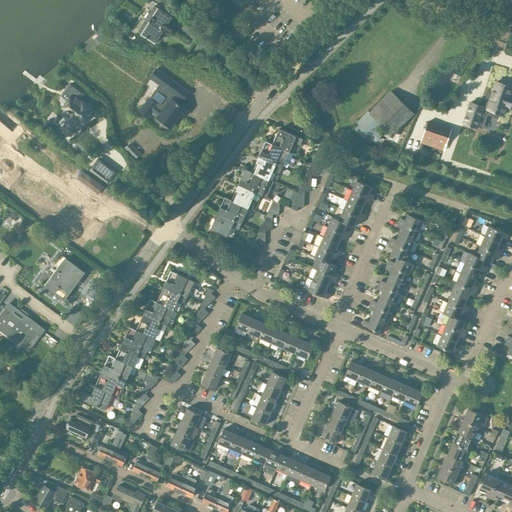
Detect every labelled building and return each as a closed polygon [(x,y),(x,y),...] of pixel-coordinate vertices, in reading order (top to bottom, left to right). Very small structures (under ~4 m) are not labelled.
[(160,0),(177,15),(181,10),(170,0),(160,0)] [(232,0),(241,9),(249,0),(232,0)] [(172,19),(153,7),(137,33),(146,38),(145,39),(147,40),(147,39),(154,43),(153,45),(153,46),(163,31),(169,35),(172,30),(165,26),(170,18),(172,19)] [(381,19),(362,73),(384,80),(403,27),(399,25),(381,19)] [(149,99),(139,113),(147,119),(151,114),(170,128),(179,116),(181,117),(186,111),(178,105),(180,102),(181,103),(189,93),(164,74),(156,84),(159,86),(149,99)] [(390,81),(385,96),(391,98),(396,83),(394,83),(390,81)] [(470,102),(463,123),(476,128),(481,113),(498,118),(499,113),(503,115),(506,106),(510,108),(511,100),(511,95),(510,95),(511,87),(511,86),(496,81),(490,101),(485,99),(483,106),(470,102)] [(73,114),(62,128),(70,135),(72,132),(73,133),(74,132),(74,131),(80,123),(81,121),(82,121),(84,122),(89,116),(92,111),(93,110),(89,107),(89,106),(83,102),(82,102),(79,100),(84,93),(78,89),(71,84),(66,90),(72,95),(68,101),(63,107),(71,112),(73,114)] [(367,108),(364,117),(370,119),(367,127),(377,131),(375,137),(387,141),(393,124),(386,121),(390,108),(387,107),(375,103),(373,110),(367,108)] [(428,121),(423,136),(446,144),(451,129),(428,121)] [(277,134),(272,144),(290,152),(296,155),(300,145),(303,139),(279,128),(278,131),(277,134)] [(260,154),(258,157),(283,168),(290,152),(272,144),(267,141),(265,141),(260,154)] [(319,146),(312,161),(318,163),(318,160),(324,160),(325,155),(325,153),(325,148),(319,146)] [(136,148),(129,154),(130,155),(134,159),(140,153),(136,148)] [(256,162),(252,172),(273,181),(276,183),(280,173),(283,168),(258,157),(257,160),(256,162)] [(99,159),(91,169),(97,174),(105,163),(99,159)] [(305,177),(311,180),(311,179),(311,176),(317,176),(318,164),(312,161),(312,162),(309,170),(308,169),(305,177)] [(20,193),(19,194),(43,213),(49,204),(47,202),(51,197),(52,198),(60,190),(39,167),(38,167),(39,168),(32,174),(31,173),(31,174),(39,184),(40,185),(34,192),(25,186),(25,187),(26,187),(20,194),(20,193)] [(238,185),(262,195),(266,197),(273,181),(252,172),(246,169),(245,169),(239,182),(238,185)] [(301,185),(298,192),(304,195),(304,191),(310,192),(311,180),(305,177),(302,185),(301,185)] [(352,190),(371,199),(374,195),(369,193),(371,187),(356,180),(352,190)] [(238,185),(231,200),(248,208),(252,198),(260,201),(262,196),(262,195),(238,185)] [(290,198),(289,199),(292,200),(291,208),(298,211),(298,206),(303,207),(304,195),(298,192),(293,190),(290,198)] [(352,190),(347,200),(362,207),(365,201),(370,203),(371,199),(352,190)] [(219,210),(217,213),(241,224),(248,209),(248,208),(231,200),(226,198),(224,197),(219,210)] [(269,208),(266,216),(272,219),(272,214),(279,215),(279,203),(273,200),(270,208),(269,208)] [(347,200),(343,210),(363,219),(365,214),(360,212),(362,207),(347,200)] [(343,210),(339,220),(347,224),(353,227),(356,221),(361,223),(363,219),(343,210)] [(12,212),(9,216),(16,220),(18,216),(12,212)] [(215,218),(210,228),(234,239),(241,224),(217,213),(216,216),(215,218)] [(423,221),(408,214),(405,220),(400,218),(398,222),(418,231),(423,221)] [(262,223),(259,231),(260,231),(265,234),(265,230),(271,230),(272,219),(266,216),(263,224),(262,223)] [(332,217),(327,227),(347,235),(349,231),(344,229),(347,224),(339,220),(332,217)] [(399,234),(414,241),(418,231),(398,222),(396,226),(401,228),(399,234)] [(484,236),(499,242),(502,237),(507,239),(509,234),(489,226),(484,236)] [(323,237),(338,244),(340,238),(345,240),(347,235),(327,227),(323,237)] [(255,241),(252,246),(258,249),(258,245),(265,246),(265,235),(265,234),(260,231),(255,241)] [(392,237),(390,242),(410,251),(414,241),(399,234),(396,240),(392,237)] [(484,236),(480,246),(500,254),(502,250),(497,248),(499,242),(484,236)] [(323,237),(319,247),(338,255),(340,251),(336,249),(338,244),(323,237)] [(390,242),(388,246),(393,248),(390,254),(397,257),(405,261),(405,260),(410,251),(390,242)] [(476,255),(475,256),(484,260),(491,263),(493,257),(498,259),(500,254),(480,246),(476,255)] [(338,255),(319,247),(314,257),(321,260),(329,263),(329,262),(332,257),(337,260),(338,255)] [(465,262),(484,271),(486,267),(481,265),(484,260),(475,256),(476,255),(469,252),(465,262)] [(60,265),(45,284),(65,299),(71,291),(76,285),(75,284),(79,280),(84,273),(62,256),(57,263),(60,265)] [(388,265),(408,273),(412,263),(405,260),(405,261),(397,257),(395,262),(390,260),(388,265)] [(321,260),(317,269),(337,278),(339,274),(334,272),(337,266),(329,262),(329,263),(321,260)] [(460,272),(475,279),(478,274),(482,276),(484,271),(465,262),(460,272)] [(389,276),(404,283),(408,273),(388,265),(386,269),(391,271),(389,276)] [(313,279),(327,286),(330,280),(334,282),(337,278),(317,269),(313,279)] [(163,286),(187,297),(194,282),(170,271),(163,286)] [(456,282),(476,291),(478,287),(473,284),(475,279),(460,272),(456,282)] [(382,279),(379,284),(399,293),(404,283),(389,276),(386,281),(382,279)] [(327,286),(313,279),(308,290),(328,298),(330,293),(325,291),(327,286)] [(91,295),(94,297),(103,284),(97,280),(96,281),(88,293),(91,295)] [(456,282),(452,292),(467,299),(469,293),(474,295),(476,291),(456,282)] [(379,284),(377,289),(382,291),(380,296),(395,303),(399,293),(379,284)] [(187,297),(163,286),(157,302),(156,302),(174,310),(173,310),(180,313),(187,297)] [(205,295),(202,303),(207,305),(215,297),(211,293),(214,290),(208,287),(204,295),(205,295)] [(451,292),(447,302),(467,311),(469,306),(464,304),(467,299),(452,292),(451,292)] [(373,300),(371,304),(390,313),(395,303),(380,296),(377,302),(373,300)] [(156,302),(157,302),(150,299),(143,315),(167,325),(173,310),(174,310),(156,302)] [(447,302),(443,312),(450,315),(458,318),(460,313),(461,313),(465,315),(467,311),(447,302)] [(198,311),(195,319),(200,321),(208,313),(204,309),(207,305),(202,303),(201,303),(197,311),(198,311)] [(15,310),(7,304),(0,314),(0,329),(6,334),(6,336),(9,336),(8,336),(13,339),(18,338),(29,347),(31,346),(42,331),(36,326),(27,320),(28,319),(28,318),(25,322),(12,313),(15,310)] [(371,304),(369,309),(373,311),(371,316),(386,323),(390,313),(371,304)] [(242,313),(236,327),(236,328),(236,327),(249,333),(255,319),(243,314),(243,313),(242,313)] [(143,315),(136,330),(153,338),(160,341),(167,325),(143,315)] [(450,315),(445,325),(465,334),(467,329),(463,327),(464,323),(465,321),(458,318),(450,315)] [(364,320),(362,324),(382,333),(386,323),(371,316),(369,322),(364,320)] [(191,326),(188,335),(193,337),(202,328),(197,324),(200,321),(195,319),(194,319),(190,326),(191,326)] [(255,319),(249,333),(260,338),(266,324),(255,319)] [(266,324),(260,338),(272,343),(278,329),(266,324)] [(441,335),(456,342),(459,336),(463,338),(465,334),(445,325),(441,335)] [(129,327),(122,343),(146,354),(153,338),(136,330),(129,327)] [(278,329),(272,343),(282,347),(284,348),(290,334),(278,329)] [(184,342),(181,349),(186,352),(195,344),(190,339),(193,337),(188,335),(187,334),(184,342)] [(290,334),(284,348),(295,353),(302,339),(290,334)] [(456,342),(441,335),(437,345),(457,354),(459,349),(454,347),(456,342)] [(302,339),(295,353),(307,358),(306,358),(307,359),(313,344),(302,339)] [(229,342),(228,346),(240,351),(242,347),(229,342)] [(122,343),(115,358),(132,366),(139,369),(146,354),(122,343)] [(216,348),(211,360),(225,366),(230,354),(231,354),(231,353),(217,347),(216,348),(217,348),(216,348)] [(242,347),(240,351),(252,357),(254,353),(242,347)] [(177,357),(174,365),(179,368),(188,359),(184,355),(186,352),(181,349),(180,349),(180,350),(177,357)] [(254,353),(252,357),(264,362),(266,358),(254,353)] [(109,355),(102,371),(125,382),(132,366),(115,358),(109,355)] [(266,358),(264,362),(275,367),(277,363),(266,358)] [(211,360),(206,371),(220,378),(225,366),(211,360)] [(246,360),(240,373),(244,375),(250,362),(246,360)] [(351,361),(345,375),(357,380),(363,366),(352,361),(351,361),(352,361),(351,361)] [(253,363),(247,376),(252,378),(255,369),(257,365),(253,363)] [(277,363),(275,367),(287,372),(289,368),(277,363)] [(167,380),(166,380),(173,383),(181,375),(177,371),(179,368),(174,365),(173,365),(170,373),(171,373),(167,380)] [(363,366),(357,380),(369,385),(375,371),(363,366)] [(289,368),(287,372),(298,377),(299,377),(301,373),(289,368)] [(102,371),(95,386),(95,387),(112,394),(119,397),(125,382),(102,371)] [(201,382),(201,383),(215,389),(215,387),(220,378),(206,371),(201,383),(201,382)] [(375,371),(369,385),(380,390),(387,377),(375,371)] [(147,373),(143,380),(147,382),(144,389),(148,391),(156,383),(158,377),(147,372),(147,373)] [(266,384),(280,390),(286,378),(272,372),(266,384)] [(240,373),(235,385),(239,386),(244,375),(240,373)] [(247,376),(242,388),(246,389),(252,378),(247,376)] [(387,377),(380,390),(392,396),(398,382),(387,377)] [(398,382),(392,396),(404,401),(410,387),(398,382)] [(88,383),(81,400),(105,410),(112,395),(112,394),(95,387),(95,386),(88,383)] [(266,384),(261,396),(275,402),(280,390),(266,384)] [(235,385),(230,396),(234,398),(239,386),(235,385)] [(410,387),(404,401),(416,406),(422,392),(410,387)] [(135,404),(141,407),(149,398),(145,394),(148,391),(144,389),(142,388),(138,396),(135,404)] [(242,388),(237,399),(241,401),(246,389),(242,388)] [(338,390),(337,394),(344,397),(346,398),(349,400),(351,396),(348,394),(346,393),(338,390)] [(261,396),(256,408),(270,414),(275,402),(261,396)] [(351,396),(349,400),(356,403),(358,403),(361,405),(363,401),(359,399),(358,399),(351,396)] [(237,399),(232,411),(236,413),(241,401),(237,399)] [(338,402),(333,413),(346,419),(351,408),(352,408),(352,407),(338,401),(338,402)] [(363,401),(361,405),(368,408),(369,409),(373,410),(374,406),(371,405),(369,404),(363,401)] [(132,412),(128,419),(134,422),(142,413),(138,409),(141,407),(135,404),(131,411),(132,412)] [(374,406),(373,410),(379,413),(381,414),(385,415),(386,411),(383,410),(381,409),(374,406)] [(200,414),(187,408),(181,421),(195,427),(200,414)] [(251,419),(265,425),(269,416),(270,414),(256,408),(251,419)] [(468,409),(463,420),(478,427),(483,416),(468,409)] [(386,411),(385,415),(391,418),(393,419),(396,421),(398,416),(395,415),(393,414),(386,411)] [(333,413),(327,425),(341,431),(346,419),(333,413)] [(93,421),(77,414),(75,418),(72,417),(66,430),(85,439),(93,421)] [(367,414),(361,426),(365,428),(371,415),(367,414)] [(398,416),(396,421),(403,423),(405,424),(408,426),(409,421),(405,419),(398,416)] [(374,417),(368,429),(372,431),(378,419),(374,417)] [(462,420),(457,432),(473,438),(476,430),(480,432),(482,428),(478,427),(463,420),(462,420)] [(181,421),(176,432),(190,438),(195,427),(181,421)] [(216,421),(211,434),(215,435),(220,423),(216,421)] [(322,436),(322,437),(336,443),(336,442),(341,431),(327,425),(322,436)] [(392,426),(387,438),(401,444),(406,433),(406,432),(407,431),(392,425),(392,426)] [(361,426),(356,438),(360,440),(365,428),(361,426)] [(224,429),(217,443),(218,443),(230,448),(236,434),(225,429),(224,429)] [(368,429),(363,441),(367,443),(372,431),(368,429)] [(102,446),(98,455),(110,461),(122,433),(123,432),(118,430),(111,446),(107,444),(105,448),(102,446)] [(171,443),(171,444),(185,450),(185,449),(190,438),(176,432),(172,441),(171,443)] [(457,432),(452,443),(468,450),(473,438),(457,432)] [(96,433),(92,441),(96,444),(100,435),(96,433)] [(122,433),(110,461),(122,466),(126,458),(127,454),(119,450),(121,447),(126,434),(122,433)] [(211,434),(205,445),(209,447),(215,435),(211,434)] [(242,454),(248,440),(237,434),(230,448),(242,454)] [(356,438),(351,450),(355,451),(360,440),(356,438)] [(382,449),(396,455),(401,444),(387,438),(382,449)] [(254,459),(260,445),(248,440),(242,454),(254,459)] [(363,441),(358,453),(362,454),(367,443),(363,441)] [(452,443),(448,454),(463,461),(468,450),(452,443)] [(146,458),(151,460),(157,447),(152,445),(146,458)] [(205,445),(200,457),(204,459),(209,447),(205,445)] [(260,445),(254,459),(265,464),(266,464),(272,450),(260,445)] [(377,461),(391,467),(396,455),(382,449),(377,461)] [(272,450),(266,464),(276,469),(277,469),(283,455),(278,453),(272,450)] [(358,453),(353,465),(357,466),(362,454),(358,453)] [(169,454),(163,467),(168,469),(174,456),(169,454)] [(448,454),(443,466),(458,472),(463,461),(448,454)] [(178,465),(182,457),(176,455),(172,462),(178,465)] [(283,455),(277,469),(289,474),(295,460),(283,455)] [(485,476),(479,488),(488,493),(487,495),(492,497),(493,495),(502,499),(511,476),(511,459),(509,458),(507,463),(511,465),(511,471),(507,483),(485,474),(485,476)] [(145,477),(152,461),(148,460),(145,464),(137,460),(132,471),(145,477)] [(210,460),(208,465),(219,470),(220,470),(222,466),(221,466),(210,460)] [(295,460),(289,474),(300,479),(301,479),(307,466),(295,460)] [(152,461),(145,477),(157,482),(161,473),(158,472),(161,465),(152,461)] [(372,472),(372,473),(386,479),(391,467),(377,461),(372,472)] [(193,463),(191,467),(202,472),(199,478),(205,481),(210,471),(193,463)] [(222,466),(220,470),(231,475),(233,471),(222,466)] [(307,466),(301,479),(312,485),(319,471),(307,466)] [(443,466),(437,477),(453,484),(455,485),(458,484),(460,479),(459,477),(456,476),(458,472),(443,466)] [(109,488),(112,482),(83,469),(76,484),(91,491),(95,482),(109,488)] [(210,471),(204,483),(209,486),(212,485),(214,478),(222,482),(224,477),(210,471)] [(233,471),(231,475),(243,481),(245,476),(233,471)] [(319,471),(312,485),(323,489),(323,490),(324,490),(330,476),(330,475),(330,476),(319,471)] [(171,476),(166,486),(179,492),(187,476),(183,474),(182,476),(176,473),(174,478),(171,476)] [(332,487),(336,488),(341,477),(337,475),(332,487)] [(187,476),(179,492),(192,498),(196,488),(193,486),(196,480),(187,476)] [(245,476),(243,481),(255,486),(256,482),(245,476)] [(511,476),(502,499),(511,503),(509,505),(511,506),(511,485),(510,485),(511,481),(511,476)] [(227,480),(223,487),(222,492),(221,492),(214,508),(223,511),(227,511),(231,504),(230,504),(231,502),(233,497),(226,494),(232,483),(227,480)] [(256,482),(255,486),(266,492),(268,487),(256,482)] [(47,508),(52,499),(61,504),(68,491),(52,483),(49,489),(44,486),(35,501),(47,508)] [(351,495),(365,501),(370,489),(356,483),(351,495)] [(119,486),(115,494),(123,498),(122,500),(133,504),(130,510),(134,511),(138,511),(146,495),(137,491),(136,494),(119,486)] [(247,501),(252,489),(244,486),(239,498),(247,501)] [(268,487),(266,492),(278,497),(280,493),(268,487)] [(326,498),(331,500),(336,488),(332,487),(326,498)] [(206,493),(202,502),(214,508),(221,492),(217,490),(217,492),(212,491),(208,489),(206,493)] [(280,493),(278,497),(290,502),(292,498),(280,493)] [(89,500),(100,505),(102,500),(91,495),(89,500)] [(101,505),(108,508),(113,498),(106,495),(101,505)] [(359,511),(365,501),(351,495),(346,507),(357,511),(359,511)] [(71,496),(61,511),(80,511),(79,511),(84,503),(71,496)] [(292,498),(290,502),(302,508),(304,503),(292,498)] [(325,511),(331,500),(326,498),(321,511),(323,511),(325,511)] [(270,511),(274,511),(279,502),(273,499),(268,511),(270,511)] [(169,511),(171,509),(157,502),(152,511),(169,511)] [(304,503),(302,508),(311,511),(314,511),(316,509),(311,507),(304,503)]
